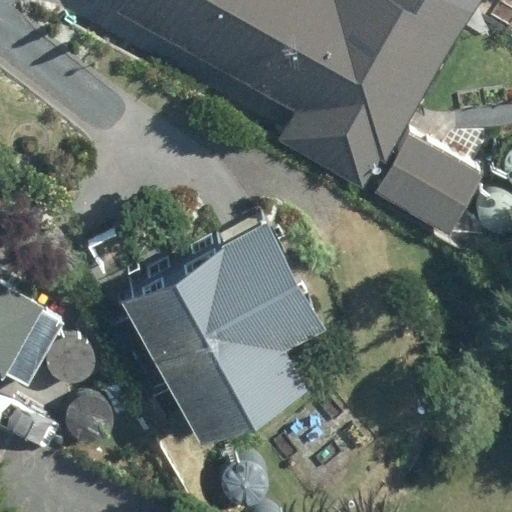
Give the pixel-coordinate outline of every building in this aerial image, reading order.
[(109,0),(105,9),(292,107),(277,136),(362,181),(380,147),(384,149),(463,0),(109,0)] [(376,187),(447,231),(483,173),(411,128),(376,187)] [(118,291),(195,435),(301,378),(281,340),(317,320),(258,214),(118,291)] [(0,376),(2,377),(43,304),(0,280),(0,376)] [(63,382),(67,384),(69,388),(66,391),(64,395),(62,399),(61,403),(61,408),(61,412),(62,416),(64,420),(66,424),(69,427),(72,430),(75,433),(79,434),(84,436),(88,436),(92,436),(97,435),(101,434),(104,431),(108,429),(111,425),(113,422),(115,418),(116,414),(117,409),(117,405),(116,401),(115,397),(113,393),(110,389),(107,386),(103,384),(99,382),(95,381),(91,380),(94,377),(98,374),(100,370),(102,366),(104,362),(105,357),(105,353),(104,348),(102,344),(100,340),(98,336),(94,333),(91,330),(87,328),(82,326),(78,326),(73,326),(69,326),(64,328),(60,330),(56,332),(53,336),(50,339),(48,343),(47,348),(46,352),(46,357),(46,361),(48,366),(50,370),(52,374),(55,377),(59,380),(63,382)] [(253,441),(247,440),(241,440),(235,442),(230,444),(225,447),(221,451),(218,456),(215,461),(214,467),(213,472),(214,478),(215,483),(217,489),(221,494),(224,498),(229,501),(234,503),(240,505),(245,506),(251,505),(257,504),(262,502),(267,498),(271,495),(274,490),(277,485),(278,479),(279,474),(279,468),(277,462),(275,457),(272,452),(268,448),(263,445),(258,442),(253,441)]
